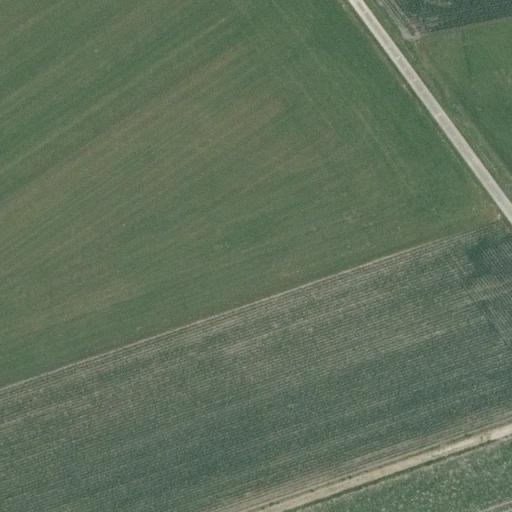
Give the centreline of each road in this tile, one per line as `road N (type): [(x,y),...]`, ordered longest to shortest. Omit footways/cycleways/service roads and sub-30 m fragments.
road 1 (residential): [(352,0),(511,215)]
road 2 (track): [(511,427),(268,511)]
